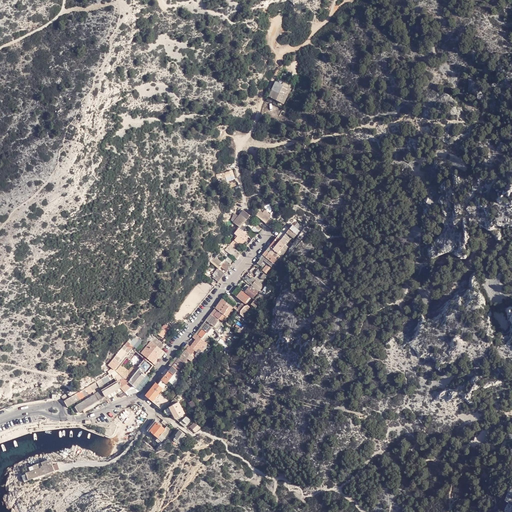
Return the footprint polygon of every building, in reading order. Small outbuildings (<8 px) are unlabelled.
[(274,89),(279,91),(283,83),(278,80),(274,89)] [(283,83),(279,91),(283,93),(287,85),(283,83)] [(283,93),(289,96),(293,87),(287,85),(283,93)] [(271,95),(275,98),(279,91),(274,89),(271,95)] [(279,91),(275,98),(285,103),(289,96),(283,93),(279,91)] [(257,215),(267,224),(271,219),(261,210),(257,215)] [(241,215),(247,221),(251,216),(245,211),(241,215)] [(233,220),(235,222),(241,215),(236,213),(233,220)] [(235,222),(235,223),(241,228),(247,221),(241,215),(235,222)] [(291,229),(298,235),(301,231),(294,225),(291,229)] [(239,236),(235,240),(239,244),(246,235),(240,229),(236,233),(239,236)] [(288,232),(295,238),(298,235),(291,229),(288,232)] [(285,236),(292,242),(295,238),(288,232),(285,236)] [(246,235),(239,244),(242,246),(249,237),(246,235)] [(282,240),(289,246),(292,242),(285,236),(282,240)] [(271,247),(274,249),(276,247),(282,240),(278,237),(271,247)] [(235,240),(231,245),(235,248),(239,244),(235,240)] [(284,253),(289,246),(282,240),(276,247),(284,253)] [(227,250),(231,254),(236,249),(235,248),(231,245),(227,250)] [(231,254),(238,259),(242,254),(238,251),(236,249),(231,254)] [(270,254),(278,260),(282,256),(274,249),(270,254)] [(267,258),(275,264),(278,260),(270,254),(267,258)] [(272,267),(275,264),(267,258),(264,261),(269,264),(272,267)] [(216,261),(214,264),(218,267),(221,270),(223,267),(221,266),(216,261)] [(261,266),(265,269),(269,264),(264,261),(261,266)] [(268,274),(273,268),(272,267),(269,264),(265,269),(264,271),(268,274)] [(215,279),(218,281),(225,273),(222,270),(219,274),(216,277),(215,279)] [(264,280),(268,276),(263,272),(260,277),(264,280)] [(258,280),(262,284),(264,280),(260,277),(258,275),(255,278),(258,280)] [(257,281),(258,280),(255,278),(254,278),(249,284),(253,287),(253,285),(257,281)] [(257,289),(259,288),(262,284),(257,281),(253,285),(257,289)] [(246,292),(252,297),(256,291),(252,288),(250,287),(246,292)] [(244,302),(246,304),(251,298),(242,291),(237,297),(244,302)] [(220,309),(225,313),(229,307),(224,303),(220,309)] [(241,312),(241,314),(246,318),(253,310),(250,307),(248,306),(246,307),(241,312)] [(220,319),(224,314),(219,310),(215,315),(220,319)] [(215,327),(216,326),(220,321),(214,316),(210,322),(215,327)] [(209,333),(213,328),(208,324),(204,329),(209,333)] [(164,327),(159,333),(162,337),(163,335),(164,336),(168,331),(164,327)] [(199,346),(200,347),(205,341),(199,336),(197,340),(195,343),(199,346)] [(155,337),(152,341),(161,348),(164,345),(155,337)] [(135,346),(139,341),(135,338),(131,343),(135,346)] [(126,345),(131,350),(134,346),(135,346),(131,343),(129,341),(126,345)] [(154,363),(163,351),(161,348),(152,341),(142,353),(154,363)] [(204,351),(210,344),(205,341),(200,347),(204,351)] [(122,348),(128,353),(131,350),(126,345),(122,348)] [(186,350),(192,355),(196,351),(191,347),(190,346),(186,350)] [(120,352),(126,356),(128,353),(122,348),(120,352)] [(135,350),(127,359),(130,361),(138,352),(135,350)] [(189,359),(192,355),(186,350),(183,354),(189,359)] [(154,363),(155,364),(156,365),(165,353),(163,351),(154,363)] [(183,354),(181,352),(175,360),(177,362),(183,354)] [(186,362),(189,359),(183,354),(177,362),(182,366),(186,362)] [(117,355),(114,358),(120,363),(123,360),(117,355)] [(152,368),(154,366),(154,365),(146,358),(142,363),(150,370),(152,368)] [(112,361),(109,365),(115,370),(118,366),(112,361)] [(178,370),(179,370),(182,366),(177,362),(174,366),(178,370)] [(142,363),(138,368),(139,369),(147,375),(150,370),(142,363)] [(125,370),(121,375),(124,377),(127,379),(129,382),(133,377),(139,369),(138,368),(136,366),(133,366),(128,372),(125,370)] [(170,371),(174,375),(178,370),(174,366),(170,371)] [(129,382),(130,382),(134,385),(137,388),(147,375),(139,369),(133,377),(129,382)] [(116,371),(97,382),(99,386),(114,377),(119,375),(120,374),(116,371)] [(166,375),(171,379),(174,375),(170,371),(166,375)] [(137,388),(141,391),(151,378),(147,375),(137,388)] [(162,380),(167,384),(171,379),(166,375),(162,380)] [(164,387),(167,384),(162,380),(159,384),(164,388),(164,387)] [(117,381),(102,390),(106,396),(121,388),(117,381)] [(130,382),(121,388),(123,390),(126,393),(134,385),(130,382)] [(164,388),(159,384),(157,382),(146,395),(153,401),(162,390),(164,388)] [(121,388),(106,396),(108,399),(123,390),(121,388)] [(106,396),(102,390),(96,394),(97,394),(100,400),(106,396)] [(96,394),(96,395),(89,399),(93,405),(100,400),(97,394),(96,394)] [(65,401),(68,407),(73,404),(69,398),(65,401)] [(93,405),(89,399),(84,401),(88,407),(93,405)] [(184,414),(178,403),(170,407),(174,413),(176,418),(183,415),(184,414)] [(170,407),(170,406),(165,412),(170,416),(174,413),(170,407)] [(187,416),(183,420),(188,424),(192,421),(187,416)] [(154,427),(162,434),(166,430),(166,429),(157,422),(154,427)] [(190,427),(196,432),(200,428),(194,422),(190,427)] [(151,431),(159,439),(162,434),(154,427),(151,431)] [(176,435),(182,440),(186,434),(180,430),(176,435)]
